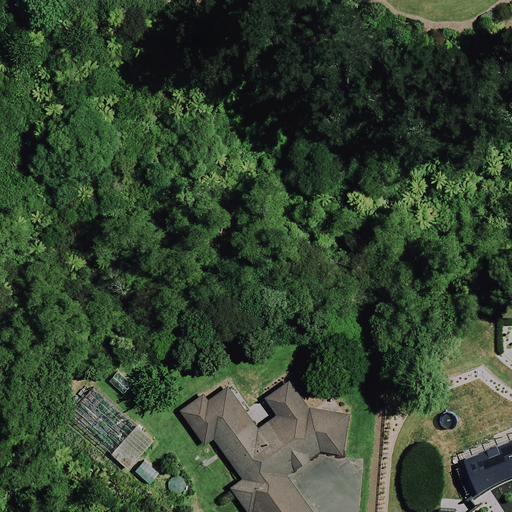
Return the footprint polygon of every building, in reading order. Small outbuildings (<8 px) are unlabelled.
[(136,383),(118,368),(106,381),(124,397),(136,383)] [(343,456),(350,417),(308,410),(288,382),(264,399),(277,416),(258,430),(227,387),(204,403),(201,399),(180,414),(203,446),(213,439),(242,479),(230,488),(247,511),(250,511),(251,511),(311,511),(285,476),(319,452),(343,456)] [(152,442),(135,427),(111,454),(127,469),(152,442)] [(511,446),(465,465),(478,498),(511,484),(511,446)] [(159,474),(145,461),(135,471),(149,485),(159,474)]
